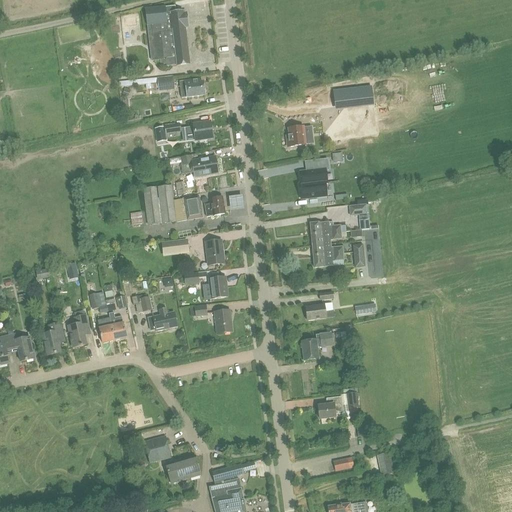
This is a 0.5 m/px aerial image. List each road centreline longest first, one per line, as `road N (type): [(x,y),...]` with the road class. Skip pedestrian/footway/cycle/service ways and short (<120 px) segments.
road 1 (tertiary): [(269,350),(230,0)]
road 2 (track): [(161,0),(0,34)]
road 3 (residential): [(0,386),(126,357),(154,376)]
road 4 (residential): [(154,376),(204,451),(205,511)]
